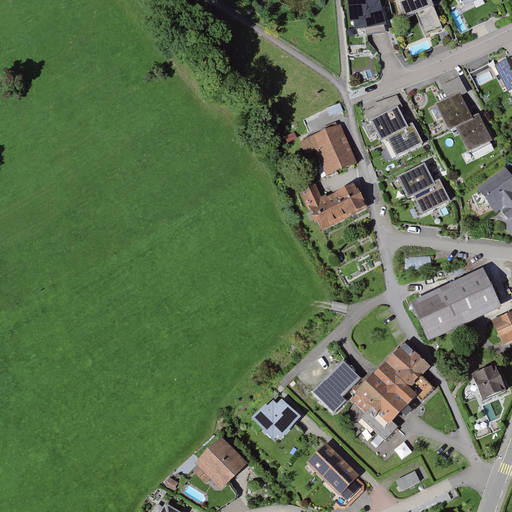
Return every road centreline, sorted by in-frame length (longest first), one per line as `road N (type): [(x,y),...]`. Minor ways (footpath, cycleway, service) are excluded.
road 1 (residential): [(348,105),(511,35)]
road 2 (track): [(210,0),(331,78),(348,105)]
road 3 (residential): [(511,254),(383,237)]
